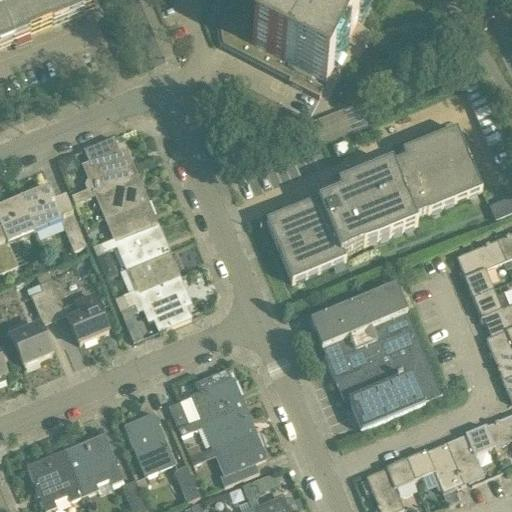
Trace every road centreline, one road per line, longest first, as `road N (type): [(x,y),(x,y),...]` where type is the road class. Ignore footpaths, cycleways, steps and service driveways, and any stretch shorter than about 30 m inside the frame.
road 1 (residential): [(436,281),(484,384),(479,411),(323,479)]
road 2 (residential): [(0,436),(256,320)]
road 3 (residential): [(256,320),(156,93)]
road 4 (residential): [(0,82),(109,40),(125,45),(156,93)]
road 5 (residential): [(322,115),(228,68),(156,93)]
road 6 (residential): [(323,479),(256,320)]
road 7 (residential): [(0,159),(156,93)]
